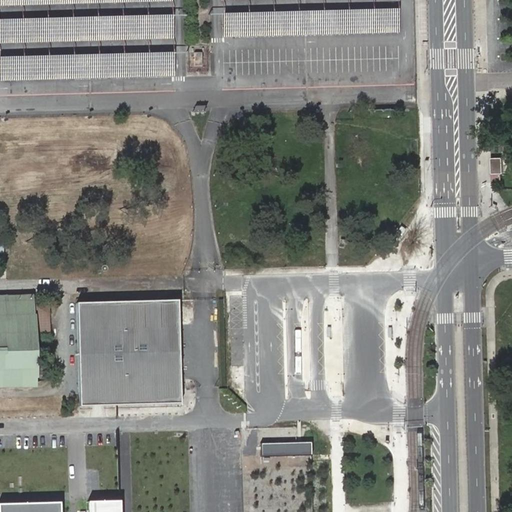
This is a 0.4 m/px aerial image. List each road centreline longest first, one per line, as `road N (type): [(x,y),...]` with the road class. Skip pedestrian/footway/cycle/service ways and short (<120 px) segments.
road 1 (secondary): [(439,0),(445,258)]
road 2 (secondary): [(471,257),(465,0)]
road 3 (secondary): [(477,511),(471,257)]
road 4 (secondary): [(445,258),(449,511)]
